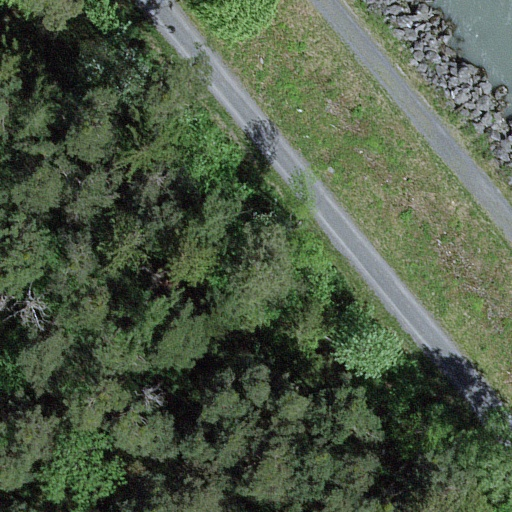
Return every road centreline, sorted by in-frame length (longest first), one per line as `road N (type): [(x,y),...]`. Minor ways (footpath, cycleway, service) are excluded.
road 1 (track): [(151,0),(511,441)]
road 2 (track): [(330,0),(511,226)]
